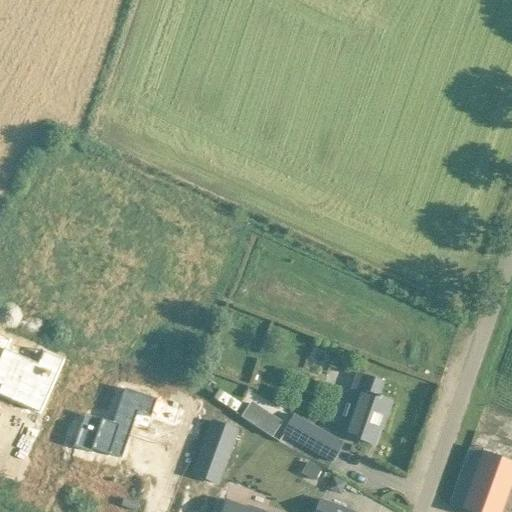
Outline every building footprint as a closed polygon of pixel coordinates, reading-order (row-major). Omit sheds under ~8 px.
[(0,396),(21,406),(39,415),(43,406),(58,371),(59,372),(64,360),(62,359),(62,360),(43,351),(39,360),(37,364),(5,350),(9,342),(10,340),(0,335),(0,396)] [(380,397),(376,396),(381,382),(363,376),(359,390),(343,434),(354,438),(373,445),(382,418),(384,419),(389,402),(380,399),(380,397)] [(92,453),(92,452),(92,451),(92,449),(107,454),(107,456),(108,456),(109,455),(121,459),(132,427),(133,423),(147,428),(156,400),(135,393),(124,389),(112,424),(101,420),(97,431),(81,425),(75,443),(74,443),(73,447),(92,453)] [(282,423),(251,403),(241,419),(271,439),(282,423)] [(293,416),(282,435),(332,463),(341,443),(293,416)] [(207,435),(232,444),(236,431),(212,422),(207,435)] [(511,511),(511,462),(470,448),(449,506),(464,511),(511,511)] [(226,459),(201,449),(192,475),(217,484),(226,459)] [(308,464),(302,473),(315,481),(320,471),(308,464)] [(350,511),(320,500),(319,502),(332,506),(329,511),(350,511)] [(225,501),(221,511),(262,511),(247,507),(247,508),(225,501)]
